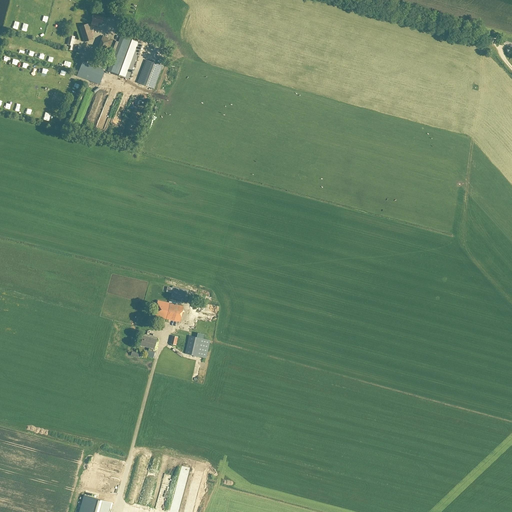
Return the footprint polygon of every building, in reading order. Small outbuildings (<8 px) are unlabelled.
[(102,24),(103,17),(93,15),(92,22),(98,23),(102,24)] [(84,42),(93,40),(88,24),(79,27),(84,42)] [(103,36),(97,53),(113,58),(108,72),(128,79),(141,43),(121,36),(116,34),(113,40),(103,36)] [(77,76),(83,79),(99,85),(104,73),(103,69),(83,61),(77,76)] [(145,61),(137,83),(154,89),(162,67),(145,61)] [(186,301),(188,290),(172,287),(170,294),(163,292),(163,296),(170,298),(186,301)] [(180,323),(183,307),(157,301),(154,315),(157,316),(156,317),(160,318),(180,323)] [(154,349),(157,339),(143,336),(140,346),(154,349)] [(206,359),(210,341),(189,336),(185,354),(206,359)] [(108,511),(111,503),(84,496),(79,511),(108,511)]
